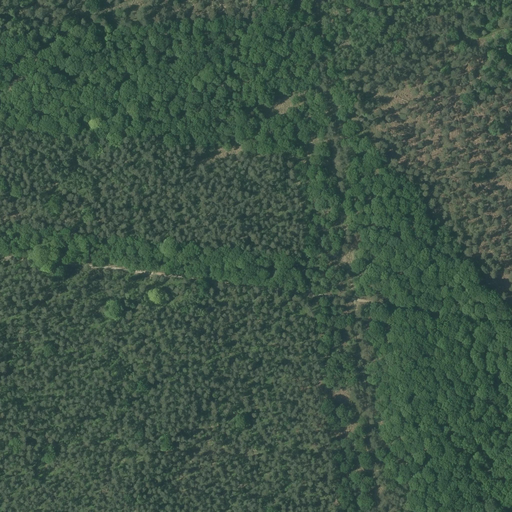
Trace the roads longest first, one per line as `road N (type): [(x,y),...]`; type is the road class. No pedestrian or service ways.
road 1 (track): [(0,257),(353,301)]
road 2 (track): [(353,301),(327,85)]
road 3 (track): [(353,301),(374,511)]
road 4 (track): [(353,301),(510,319)]
